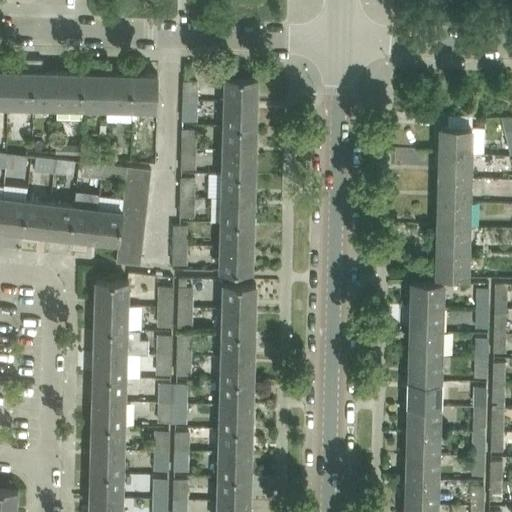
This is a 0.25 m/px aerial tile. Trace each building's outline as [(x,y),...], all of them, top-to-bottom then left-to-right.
[(7,104),(33,105),(34,59),(24,59),(23,70),(8,70),(7,104)] [(33,105),(57,106),(58,71),(44,70),(44,59),(34,59),(33,105)] [(57,106),(57,117),(81,118),(81,107),(83,60),(74,60),(73,71),(58,71),(58,104),(57,106)] [(81,107),(106,107),(107,73),(91,72),(91,60),(83,60),(81,107)] [(106,107),(130,108),(132,62),(123,61),(122,73),(107,73),(106,107)] [(132,62),(130,108),(156,109),(157,74),(140,73),(140,62),(132,62)] [(224,76),(224,100),(256,101),(257,77),(224,76)] [(183,80),(183,99),(197,100),(197,81),(183,80)] [(197,100),(183,99),(182,119),(196,119),(197,100)] [(224,100),(223,124),(256,125),(256,101),(224,100)] [(223,124),(222,148),(255,149),(256,125),(223,124)] [(440,125),(440,126),(441,126),(440,150),(471,151),(484,151),(485,126),(454,125),(440,125)] [(182,128),(182,147),(195,147),(196,129),(182,128)] [(36,138),(34,141),(34,145),(36,148),(41,148),(44,145),(44,141),(41,138),(36,138)] [(195,147),(182,147),(181,167),(195,167),(195,147)] [(222,148),(222,172),(255,173),(255,149),(222,148)] [(8,150),(6,165),(27,167),(29,152),(8,150)] [(440,150),(440,175),(471,176),(471,151),(440,150)] [(35,169),(54,171),(55,155),(36,154),(35,169)] [(55,155),(54,171),(75,173),(77,157),(55,155)] [(83,175),(101,177),(103,161),(84,159),(83,175)] [(103,161),(101,177),(123,179),(124,163),(103,161)] [(128,166),(126,178),(150,180),(151,168),(128,166)] [(209,172),(208,195),(212,195),(221,195),(221,196),(254,197),(255,173),(222,172),(209,172)] [(440,175),(439,200),(470,201),(471,176),(440,175)] [(181,176),(180,195),(194,195),(194,177),(181,176)] [(126,178),(125,189),(148,192),(150,180),(126,178)] [(125,189),(123,201),(147,204),(148,192),(125,189)] [(74,203),(70,236),(94,239),(98,206),(99,194),(75,191),(74,203)] [(0,214),(0,227),(22,231),(26,198),(2,195),(0,214)] [(194,195),(180,195),(180,215),(193,215),(194,195)] [(212,195),(211,220),(220,220),(254,221),(254,197),(221,196),(221,195),(212,195)] [(22,231),(46,233),(50,201),(26,198),(22,231)] [(439,200),(438,224),(469,225),(470,201),(439,200)] [(46,233),(70,236),(74,203),(50,201),(46,233)] [(123,201),(122,209),(122,213),(146,216),(147,204),(123,201)] [(121,225),(122,213),(122,209),(98,206),(94,239),(119,242),(119,237),(121,225)] [(122,213),(121,225),(144,228),(146,216),(122,213)] [(220,220),(220,244),(253,245),(254,221),(220,220)] [(174,224),(173,242),(187,243),(187,224),(174,224)] [(438,224),(438,249),(468,250),(469,225),(438,224)] [(121,225),(119,237),(143,240),(144,228),(121,225)] [(119,237),(119,242),(118,249),(141,252),(143,240),(119,237)] [(187,243),(173,242),(173,263),(186,263),(187,243)] [(253,245),(220,244),(219,268),(252,269),(253,245)] [(141,252),(118,249),(116,261),(140,264),(141,252)] [(468,250),(438,249),(437,270),(436,270),(436,275),(468,275),(468,250)] [(96,279),(96,303),(128,304),(128,280),(96,279)] [(412,280),(412,305),(442,306),(443,281),(412,280)] [(224,282),(223,307),(255,308),(256,283),(224,282)] [(496,282),(495,299),(507,300),(507,282),(496,282)] [(159,285),(158,305),(173,305),(173,286),(159,285)] [(179,286),(178,305),(193,306),(193,286),(179,286)] [(477,287),(477,307),(489,307),(489,287),(477,287)] [(96,303),(95,327),(127,328),(128,304),(96,303)] [(158,305),(158,325),(172,325),(173,305),(158,305)] [(178,305),(178,326),(192,326),(193,306),(178,305)] [(412,305),(411,330),(442,330),(442,306),(412,305)] [(223,307),(222,331),(255,332),(255,308),(223,307)] [(489,307),(477,307),(477,325),(489,325),(489,307)] [(495,311),(494,331),(506,331),(507,311),(495,311)] [(95,327),(94,351),(126,352),(147,353),(148,337),(140,337),(140,329),(127,328),(95,327)] [(411,330),(410,354),(441,355),(442,330),(411,330)] [(222,331),(222,355),(254,356),(255,332),(222,331)] [(494,350),(494,351),(506,351),(506,331),(494,331),(494,350)] [(157,333),(157,353),(171,353),(172,333),(157,333)] [(178,333),(177,353),(191,354),(192,333),(178,333)] [(476,336),(476,356),(488,356),(488,336),(476,336)] [(94,351),(94,375),(126,376),(126,352),(94,351)] [(157,353),(156,373),(171,373),(171,353),(157,353)] [(177,353),(177,373),(191,374),(191,354),(177,353)] [(410,354),(410,379),(441,380),(441,355),(410,354)] [(222,355),(221,379),(253,380),(254,356),(222,355)] [(488,356),(476,356),(475,374),(487,374),(488,356)] [(494,360),(493,379),(505,380),(505,360),(494,360)] [(94,375),(93,399),(125,400),(126,376),(94,375)] [(221,379),(220,403),(252,404),(253,380),(221,379)] [(410,379),(409,403),(440,404),(441,380),(410,379)] [(493,381),(492,399),(504,399),(505,380),(493,379),(493,381)] [(159,381),(158,401),(173,402),(173,382),(171,382),(159,381)] [(173,382),(173,402),(187,402),(187,382),(177,382),(173,382)] [(475,384),(474,405),(486,405),(487,384),(475,384)] [(93,399),(92,423),(124,424),(125,400),(93,399)] [(173,402),(158,401),(158,421),(172,421),(173,402)] [(173,402),(172,421),(176,421),(186,422),(187,402),(173,402)] [(220,403),(220,427),(252,428),(252,404),(220,403)] [(409,403),(408,428),(439,429),(440,404),(409,403)] [(486,405),(474,405),(474,423),(486,424),(486,405)] [(492,409),(492,429),(504,429),(504,409),(492,409)] [(92,423),(92,448),(124,448),(124,424),(92,423)] [(220,427),(219,451),(251,452),(252,428),(220,427)] [(408,428),(408,453),(439,453),(439,429),(408,428)] [(155,429),(155,449),(169,450),(170,429),(155,429)] [(491,448),(491,449),(503,449),(504,429),(492,429),(492,430),(491,448)] [(175,430),(175,450),(189,450),(189,430),(175,430)] [(473,433),(473,454),(485,455),(485,433),(473,433)] [(92,448),(91,472),(123,472),(124,448),(92,448)] [(169,450),(155,449),(154,469),(169,469),(169,450)] [(175,450),(174,469),(188,469),(189,450),(175,450)] [(219,451),(218,475),(250,476),(251,452),(219,451)] [(408,453),(407,477),(438,478),(439,453),(408,453)] [(485,455),(473,454),(473,473),(485,473),(485,455)] [(491,459),(490,479),(502,479),(503,459),(491,459)] [(91,472),(91,496),(123,496),(123,472),(91,472)] [(218,475),(217,499),(249,500),(250,476),(218,475)] [(154,477),(154,497),(168,498),(168,477),(154,477)] [(174,477),(174,498),(188,498),(188,478),(174,477)] [(407,477),(406,502),(437,503),(438,478),(407,477)] [(490,497),(490,498),(502,499),(502,479),(490,479),(490,497)] [(472,482),(472,504),(484,504),(484,482),(472,482)] [(0,486),(0,511),(7,511),(15,511),(18,489),(0,486)] [(122,511),(123,496),(91,496),(90,511),(122,511)] [(154,497),(153,511),(167,511),(168,498),(154,497)] [(174,498),(173,511),(187,511),(188,498),(174,498)] [(249,511),(249,500),(217,499),(217,511),(249,511)] [(436,511),(437,503),(406,502),(406,511),(436,511)]
